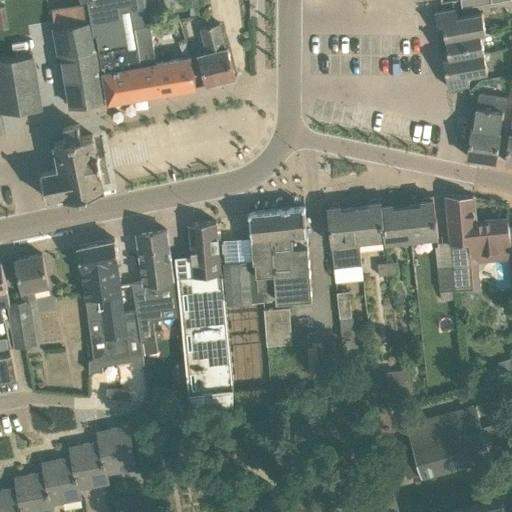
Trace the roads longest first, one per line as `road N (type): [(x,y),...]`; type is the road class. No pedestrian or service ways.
road 1 (tertiary): [(0,234),(248,180),(289,136)]
road 2 (residential): [(511,185),(289,136)]
road 3 (tertiary): [(289,136),(292,0)]
road 4 (residential): [(0,405),(125,408)]
